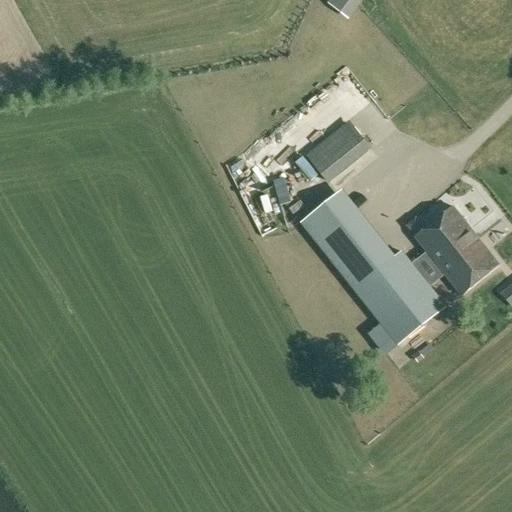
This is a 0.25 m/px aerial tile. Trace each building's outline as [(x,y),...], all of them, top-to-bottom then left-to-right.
[(347,16),(359,0),(332,0),(331,3),(347,16)] [(309,71),(319,79),(334,59),(324,52),(309,71)] [(336,180),(382,152),(363,122),(301,161),(314,182),(330,171),(336,180)] [(446,306),(402,251),(391,259),(339,194),(303,223),(399,344),(446,306)] [(501,266),(454,207),(423,232),(414,220),(406,226),(416,238),(463,296),(501,266)]
